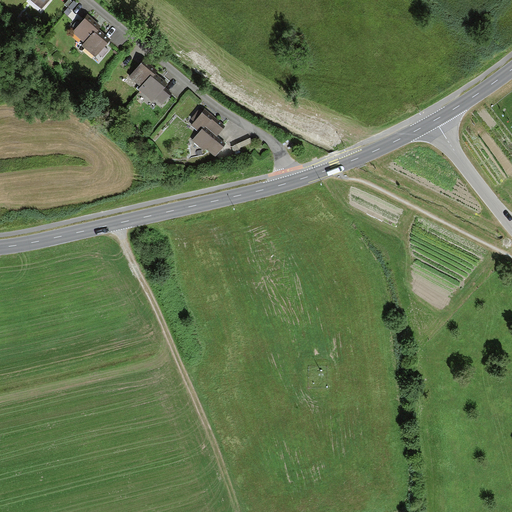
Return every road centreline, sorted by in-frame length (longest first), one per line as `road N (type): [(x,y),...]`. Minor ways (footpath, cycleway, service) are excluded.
road 1 (secondary): [(291,182),(0,246)]
road 2 (residential): [(87,0),(281,152),(291,182)]
road 3 (secondary): [(434,120),(291,182)]
road 4 (tertiary): [(434,120),(511,224)]
